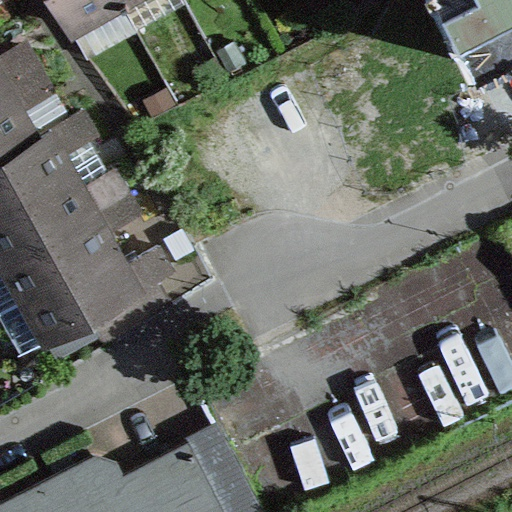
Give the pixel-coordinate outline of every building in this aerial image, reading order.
[(58,0),(72,25),(116,0),(58,0)] [(511,0),(442,0),(475,61),(485,56),(483,51),(511,36),(511,0)] [(0,87),(40,65),(29,46),(0,62),(0,87)] [(53,88),(40,65),(0,87),(0,152),(38,131),(23,104),(53,88)] [(0,152),(0,207),(75,165),(64,147),(96,129),(83,105),(38,131),(0,152)] [(84,181),(75,165),(0,207),(0,250),(3,256),(128,187),(114,163),(84,181)] [(140,210),(128,187),(3,256),(25,295),(118,242),(109,227),(140,210)] [(129,261),(118,242),(25,295),(49,337),(95,312),(146,282),(173,267),(160,244),(129,261)] [(146,282),(95,312),(107,332),(158,302),(146,282)] [(263,511),(221,431),(195,445),(226,504),(222,506),(225,511),(263,511)] [(209,511),(222,506),(226,504),(195,445),(125,481),(115,461),(96,455),(0,503),(0,511),(209,511)]
